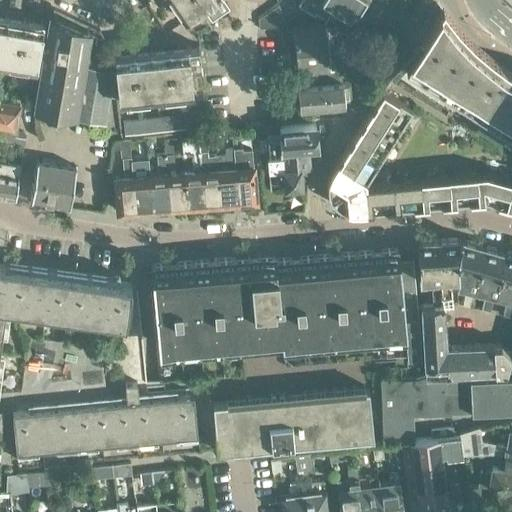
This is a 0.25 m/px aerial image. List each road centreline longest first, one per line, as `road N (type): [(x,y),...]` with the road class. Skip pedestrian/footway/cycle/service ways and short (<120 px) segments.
road 1 (residential): [(304,233),(157,241),(0,213)]
road 2 (residential): [(304,233),(305,184),(327,139),(431,0)]
road 3 (residential): [(511,228),(479,220),(304,233)]
